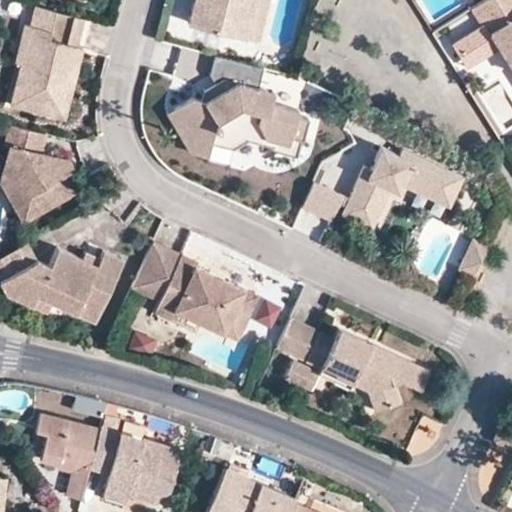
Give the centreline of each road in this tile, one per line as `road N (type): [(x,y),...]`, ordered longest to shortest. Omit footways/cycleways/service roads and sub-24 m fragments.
road 1 (residential): [(143,0),(120,96),(163,182),(463,331)]
road 2 (residential): [(0,351),(184,395),(438,501)]
road 3 (residential): [(438,501),(504,351)]
